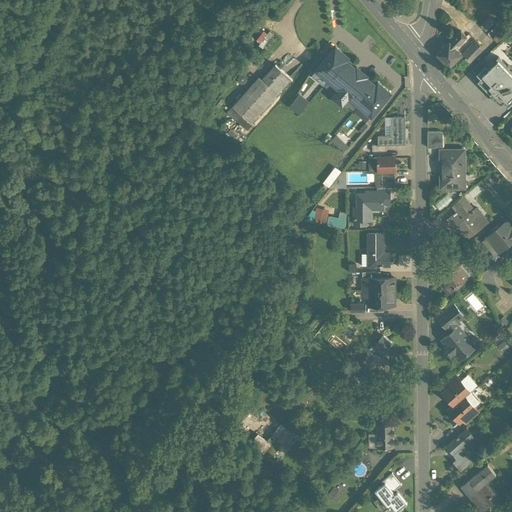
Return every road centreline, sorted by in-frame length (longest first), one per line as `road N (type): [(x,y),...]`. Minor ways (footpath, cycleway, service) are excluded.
road 1 (tertiary): [(424,511),(420,93),(430,73)]
road 2 (tertiary): [(430,73),(511,166)]
